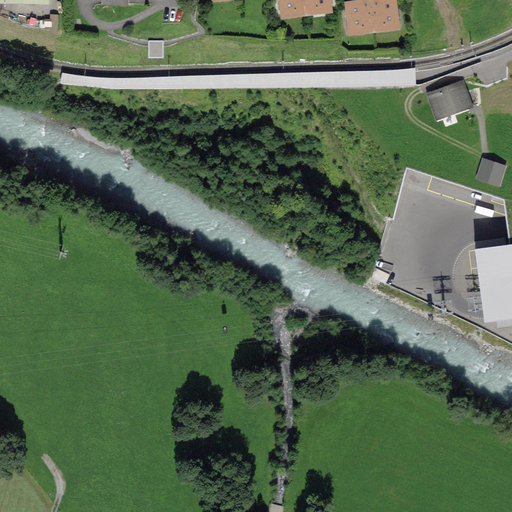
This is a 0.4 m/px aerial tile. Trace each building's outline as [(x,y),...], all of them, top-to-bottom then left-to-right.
[(284,0),(286,12),(326,7),(325,0),(284,0)] [(354,29),(393,24),(391,1),(388,1),(387,0),(377,0),(378,2),(364,4),(363,0),(352,0),(353,5),(351,6),(354,29)] [(149,41),(148,59),(163,59),(164,41),(149,41)] [(323,87),(348,87),(359,87),(415,86),(415,77),(415,74),(415,68),(123,78),(100,77),(62,73),(62,77),(61,80),(61,84),(92,87),(115,89),(186,88),(295,88),(323,87)] [(431,96),(439,116),(477,102),(475,88),(463,93),(460,86),(445,91),(443,86),(438,88),(439,93),(431,96)] [(348,87),(323,87),(389,159),(504,199),(511,202),(511,142),(487,140),(466,165),(399,145),(348,87)] [(511,202),(504,199),(509,245),(475,250),(485,323),(511,319),(511,202)]
